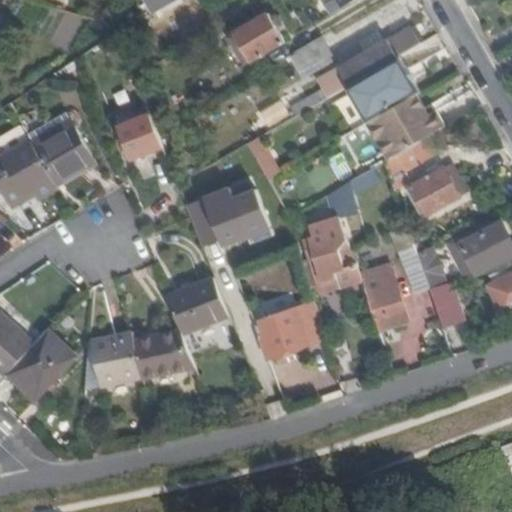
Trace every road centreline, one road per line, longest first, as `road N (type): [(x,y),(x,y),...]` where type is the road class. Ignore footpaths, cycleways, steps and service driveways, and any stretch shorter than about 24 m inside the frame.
road 1 (residential): [(27,484),(256,438),(511,353)]
road 2 (residential): [(511,125),(438,0)]
